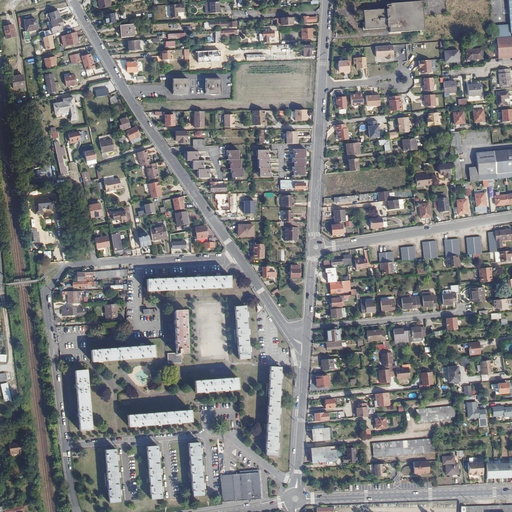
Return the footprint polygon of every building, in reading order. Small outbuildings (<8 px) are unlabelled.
[(98,0),(100,9),(109,7),(111,6),(109,0),(98,0)] [(504,37),(511,36),(511,33),(511,32),(511,0),(511,8),(511,12),(509,13),(510,25),(492,26),(493,38),(497,37),(504,37)] [(423,30),(421,1),(387,3),(387,9),(363,10),(364,29),(389,27),(389,32),(423,30)] [(220,2),(210,2),(211,13),(220,13),(220,2)] [(179,4),(169,5),(170,19),(177,18),(177,12),(179,11),(180,12),(184,12),(184,4),(179,4)] [(104,15),(106,24),(111,24),(115,23),(113,13),(104,15)] [(277,26),(292,25),(292,17),(288,18),(277,18),(277,26)] [(53,34),(62,31),(60,26),(62,25),(63,25),(61,18),(56,19),(50,20),(53,28),(51,28),(53,34)] [(24,20),(25,31),(36,30),(35,19),(24,20)] [(13,27),(13,25),(3,27),(6,38),(15,36),(15,35),(13,27)] [(120,26),(122,37),(126,37),(133,36),(132,25),(120,26)] [(312,38),(311,29),(301,29),(301,38),(312,38)] [(78,43),(76,34),(69,35),(70,38),(64,39),(65,44),(67,44),(67,45),(78,43)] [(52,35),(43,38),(46,50),(55,48),(52,35)] [(511,36),(504,37),(497,37),(499,59),(511,57),(511,36)] [(139,40),(128,41),(129,50),(139,50),(139,40)] [(392,45),(375,46),(375,57),(384,56),(384,55),(386,55),(386,59),(393,58),(392,45)] [(312,52),(312,46),(302,46),(303,57),(310,57),(311,52),(312,52)] [(481,59),(480,49),(465,50),(466,60),(481,59)] [(171,50),(160,51),(161,60),(172,60),(171,50)] [(458,61),(457,51),(444,52),(444,62),(458,61)] [(82,62),(85,71),(93,68),(93,67),(92,63),(93,63),(92,61),(91,61),(89,54),(81,57),(82,62)] [(356,68),(366,68),(365,65),(365,56),(353,57),(353,63),(355,63),(356,68)] [(54,65),(52,58),(44,59),(46,67),(54,65)] [(349,72),(348,60),(337,61),(338,71),(344,71),(344,73),(349,72)] [(422,65),(422,60),(418,60),(419,67),(420,67),(421,72),(431,72),(431,64),(422,65)] [(138,68),(137,61),(126,62),(126,72),(137,72),(137,68),(138,68)] [(508,68),(497,69),(499,86),(509,84),(508,68)] [(24,86),(22,74),(11,76),(13,88),(24,86)] [(49,93),(56,92),(52,74),(45,75),(49,93)] [(64,77),(66,86),(75,85),(73,75),(64,77)] [(432,78),(423,78),(424,91),(433,90),(432,78)] [(188,94),(187,79),(173,79),(173,94),(188,94)] [(220,94),(220,79),(205,79),(205,94),(220,94)] [(444,93),(451,92),(457,92),(456,82),(443,82),(444,93)] [(480,87),(480,84),(468,85),(469,100),(481,99),(481,95),(482,95),(482,87),(480,87)] [(108,88),(95,90),(97,97),(109,95),(108,88)] [(508,98),(508,91),(496,92),(497,106),(504,105),(504,99),(508,98)] [(351,105),(362,104),(361,93),(357,93),(357,95),(351,95),(351,105)] [(366,106),(379,105),(378,97),(378,94),(374,94),(374,95),(365,96),(366,106)] [(435,106),(434,94),(424,95),(425,106),(435,106)] [(399,99),(398,95),(388,96),(389,110),(401,110),(400,99),(399,99)] [(337,109),(346,109),(345,96),(335,96),(335,102),(336,102),(337,109)] [(117,97),(109,99),(110,105),(118,103),(117,97)] [(68,111),(70,120),(76,119),(74,106),(72,106),(71,99),(62,100),(63,102),(53,104),(55,114),(68,111)] [(459,107),(467,106),(466,99),(458,100),(459,107)] [(482,104),(472,105),(472,110),(473,110),(474,122),(484,121),(483,110),(482,110),(482,104)] [(511,120),(511,109),(502,110),(503,121),(511,120)] [(305,117),(305,110),(294,110),(294,121),(306,121),(306,117),(305,117)] [(203,111),(194,112),(194,128),(203,128),(203,111)] [(254,126),(265,125),(265,120),(263,120),(263,111),(252,111),(252,116),(254,116),(254,126)] [(464,123),(463,112),(453,112),(454,124),(464,123)] [(233,122),(233,114),(224,114),(224,127),(234,127),(234,122),(233,122)] [(173,126),(173,115),(164,115),(164,124),(168,124),(168,126),(173,126)] [(438,125),(437,116),(428,117),(428,121),(427,121),(428,126),(438,125)] [(129,128),(126,118),(120,120),(121,125),(118,126),(120,130),(129,128)] [(408,131),(407,119),(397,120),(398,123),(398,127),(398,132),(408,131)] [(376,125),(376,123),(367,123),(368,138),(378,137),(378,133),(377,129),(377,125),(376,125)] [(135,126),(125,131),(130,141),(139,136),(135,126)] [(344,126),(335,127),(335,129),(336,129),(337,140),(347,139),(346,128),(345,128),(344,126)] [(186,131),(174,132),(175,141),(178,141),(178,143),(186,142),(186,131)] [(451,148),(461,147),(459,131),(449,132),(450,144),(451,148)] [(67,134),(69,142),(75,141),(80,139),(78,132),(67,134)] [(286,132),(286,144),(290,144),(298,144),(297,139),(296,139),(296,137),(296,132),(286,132)] [(192,137),(192,147),(202,147),(202,142),(201,142),(201,137),(192,137)] [(388,151),(387,139),(377,140),(377,144),(382,144),(383,151),(388,151)] [(416,149),(415,139),(403,140),(404,146),(402,146),(403,151),(416,149)] [(53,142),(54,144),(58,164),(62,163),(61,156),(65,155),(63,148),(59,148),(58,141),(53,142)] [(114,153),(112,142),(100,145),(103,155),(114,153)] [(356,142),(342,144),(343,155),(357,154),(356,142)] [(96,159),(94,148),(84,150),(85,154),(86,161),(96,159)] [(511,148),(477,152),(478,167),(469,168),(471,181),(477,181),(483,180),(487,180),(492,179),(511,176),(511,148)] [(142,151),(137,152),(140,162),(149,159),(146,149),(142,151)] [(304,158),(303,150),(294,150),(294,158),(294,167),(293,167),(293,176),(303,176),(302,167),(303,167),(303,158),(304,158)] [(267,159),(266,151),(257,151),(257,159),(259,159),(259,168),(260,168),(260,177),(270,177),(269,168),(268,168),(268,159),(267,159)] [(238,160),(238,152),(228,152),(228,160),(230,160),(230,169),(233,169),(233,178),(243,177),(242,169),(240,169),(240,160),(238,160)] [(197,161),(197,153),(188,153),(188,161),(194,161),(194,170),(200,170),(200,179),(209,178),(209,170),(203,170),(203,161),(197,161)] [(452,162),(454,183),(461,182),(458,153),(451,154),(452,161),(452,162)] [(355,159),(345,160),(347,172),(357,171),(355,159)] [(146,165),(148,180),(157,178),(157,174),(156,171),(158,170),(157,166),(155,166),(155,163),(151,164),(146,165)] [(440,174),(445,174),(450,174),(450,173),(449,164),(439,165),(440,174)] [(49,165),(43,167),(45,178),(52,177),(49,165)] [(98,169),(86,171),(87,178),(100,175),(98,169)] [(417,185),(431,184),(430,174),(416,175),(417,185)] [(106,191),(109,191),(109,189),(112,189),(120,187),(118,178),(104,181),(106,191)] [(305,189),(305,179),(280,180),(280,189),(294,188),(294,189),(305,189)] [(147,184),(150,198),(160,197),(158,189),(157,186),(159,186),(158,182),(147,184)] [(217,182),(210,182),(210,191),(220,190),(221,185),(217,185),(217,182)] [(485,207),(484,193),(475,194),(476,208),(485,207)] [(496,206),(509,204),(508,194),(495,196),(496,206)] [(282,207),(294,207),(294,203),(293,203),(293,200),(293,195),(282,195),(282,207)] [(54,197),(33,200),(34,215),(42,214),(41,209),(45,208),(46,210),(51,209),(50,208),(55,207),(54,197)] [(172,198),(173,211),(183,210),(182,197),(172,198)] [(433,202),(434,210),(439,210),(439,212),(448,211),(447,197),(438,198),(438,201),(433,202)] [(227,204),(227,198),(222,198),(222,208),(231,208),(231,207),(231,204),(227,204)] [(403,202),(402,199),(387,201),(388,209),(398,208),(398,205),(401,204),(401,202),(403,202)] [(467,213),(466,199),(457,200),(458,214),(467,213)] [(255,201),(244,201),(244,214),(255,214),(255,201)] [(383,215),(383,206),(386,206),(386,202),(376,202),(376,215),(383,215)] [(143,211),(137,212),(138,217),(154,214),(152,203),(142,205),(143,211)] [(421,218),(430,217),(429,203),(419,204),(421,218)] [(88,206),(90,218),(102,215),(100,204),(88,206)] [(121,224),(131,222),(128,207),(123,208),(124,212),(112,215),(114,222),(120,220),(121,224)] [(333,210),(335,222),(342,221),(344,221),(346,221),(344,209),(333,210)] [(283,210),(283,222),(293,222),(293,216),(292,216),(292,210),(283,210)] [(188,224),(186,212),(175,214),(177,225),(188,224)] [(382,217),(369,219),(370,228),(387,226),(386,221),(382,221),(382,217)] [(342,224),(331,225),(332,235),(343,234),(342,224)] [(252,236),(252,225),(238,225),(238,236),(252,236)] [(167,238),(164,226),(150,228),(153,240),(167,238)] [(197,238),(198,242),(202,242),(203,242),(207,242),(204,226),(194,228),(196,238),(197,238)] [(297,240),(297,227),(286,227),(285,240),(297,240)] [(35,229),(30,229),(31,233),(32,233),(34,243),(39,242),(38,233),(35,234),(35,229)] [(505,230),(494,231),(494,232),(495,248),(502,247),(501,241),(511,240),(510,229),(505,229),(505,230)] [(495,248),(494,232),(488,233),(489,252),(496,252),(495,248)] [(110,235),(114,255),(121,253),(121,250),(119,250),(117,237),(119,237),(118,233),(110,235)] [(107,236),(94,238),(96,248),(109,246),(107,236)] [(137,237),(138,248),(149,246),(148,236),(137,237)] [(468,255),(481,253),(479,237),(466,238),(468,255)] [(444,240),(446,257),(447,257),(455,256),(458,256),(459,255),(457,239),(444,240)] [(422,242),(424,259),(436,258),(435,241),(422,242)] [(263,258),(263,244),(253,244),(253,258),(263,258)] [(401,248),(402,261),(415,260),(414,246),(401,248)] [(511,255),(511,253),(511,250),(507,251),(499,251),(500,262),(510,261),(510,257),(510,256),(511,255)] [(378,253),(379,263),(393,262),(392,251),(378,253)] [(351,263),(350,254),(343,255),(344,258),(323,260),(324,265),(351,263)] [(455,256),(447,257),(448,268),(460,267),(460,263),(458,263),(458,259),(458,256),(455,256)] [(393,262),(379,263),(380,267),(381,267),(382,271),(382,274),(393,273),(393,262)] [(299,277),(299,265),(290,265),(290,277),(299,277)] [(262,271),(262,278),(275,278),(275,273),(268,272),(268,267),(260,267),(260,271),(262,271)] [(491,271),(491,267),(486,267),(479,268),(480,282),(492,281),(492,275),(490,275),(490,271),(491,271)] [(95,272),(94,272),(94,275),(94,278),(126,276),(126,269),(95,272)] [(91,281),(93,281),(92,279),(84,279),(83,275),(89,274),(89,275),(94,275),(94,272),(77,273),(77,281),(83,281),(85,281),(91,281)] [(230,287),(230,276),(146,278),(147,289),(230,287)] [(123,289),(123,280),(110,280),(111,289),(123,289)] [(91,281),(85,281),(85,282),(72,282),(72,287),(80,286),(81,289),(84,289),(84,286),(87,286),(94,285),(95,285),(97,285),(97,282),(91,282),(91,281)] [(343,281),(330,282),(331,293),(343,292),(342,284),(343,284),(343,281)] [(472,298),(472,302),(485,301),(484,287),(472,288),(472,298)] [(78,291),(67,291),(67,303),(78,303),(78,291)] [(443,296),(442,296),(443,306),(453,305),(453,301),(456,301),(455,291),(451,292),(451,291),(444,292),(442,293),(443,296)] [(431,297),(431,294),(421,295),(423,308),(436,306),(435,297),(431,297)] [(347,295),(329,296),(330,307),(340,306),(340,305),(342,305),(342,298),(347,297),(347,295)] [(409,299),(409,296),(400,296),(401,309),(415,308),(414,298),(409,299)] [(391,300),(391,297),(379,299),(379,302),(380,312),(393,310),(392,300),(391,300)] [(372,302),(372,299),(364,300),(364,303),(363,300),(359,301),(360,304),(359,304),(360,314),(374,312),(373,302),(372,302)] [(507,306),(506,299),(494,300),(495,307),(507,306)] [(117,318),(116,303),(106,304),(107,318),(117,318)] [(249,357),(245,305),(234,305),(238,358),(249,357)] [(84,314),(84,306),(60,308),(60,312),(67,312),(67,315),(84,314)] [(174,309),(175,352),(181,352),(187,352),(185,309),(174,309)] [(447,330),(457,329),(455,317),(445,318),(447,330)] [(408,336),(408,337),(420,335),(419,326),(408,327),(408,336)] [(395,338),(408,337),(408,336),(408,327),(394,328),(395,338)] [(339,329),(326,330),(327,342),(338,341),(340,340),(339,329)] [(327,342),(326,342),(327,349),(338,348),(338,341),(327,342)] [(376,345),(377,350),(388,349),(390,349),(389,341),(386,341),(386,344),(376,345)] [(480,354),(479,343),(468,343),(469,355),(480,354)] [(154,356),(154,345),(91,350),(92,362),(154,356)] [(397,362),(399,362),(397,351),(387,353),(388,363),(390,363),(397,362)] [(181,352),(175,352),(167,353),(167,362),(181,361),(181,352)] [(333,359),(322,360),(323,370),(334,369),(333,359)] [(481,361),(482,375),(493,374),(493,370),(492,366),(493,366),(493,361),(492,361),(481,361)] [(400,368),(399,365),(397,365),(393,366),(394,377),(398,376),(398,380),(410,378),(409,367),(400,368)] [(276,455),(280,367),(269,366),(265,454),(276,455)] [(390,366),(387,367),(387,370),(379,370),(381,383),(391,382),(391,377),(394,377),(393,366),(392,366),(390,366)] [(459,367),(448,368),(449,383),(454,382),(454,383),(455,384),(457,384),(458,383),(458,382),(460,381),(460,376),(460,371),(459,372),(459,367)] [(91,430),(86,370),(74,371),(79,430),(91,430)] [(420,384),(421,389),(431,388),(431,385),(434,384),(433,372),(422,373),(423,384),(420,384)] [(316,377),(317,388),(330,386),(329,375),(316,377)] [(237,378),(194,381),(195,392),(238,389),(237,378)] [(2,400),(3,400),(9,399),(7,382),(0,383),(0,384),(2,400)] [(508,392),(506,383),(497,384),(498,388),(495,388),(496,393),(508,392)] [(388,392),(374,393),(374,406),(389,406),(388,392)] [(334,408),(333,399),(325,400),(326,408),(334,408)] [(475,411),(474,402),(467,403),(468,417),(478,416),(478,418),(485,417),(485,410),(475,411)] [(455,419),(454,405),(416,409),(418,422),(455,419)] [(367,406),(356,407),(357,417),(368,416),(367,406)] [(511,415),(511,407),(500,409),(500,408),(493,409),(493,415),(503,415),(503,416),(511,415)] [(190,410),(127,415),(128,426),(191,421),(190,410)] [(314,413),(315,421),(323,421),(323,413),(314,413)] [(376,429),(385,428),(384,418),(375,418),(376,429)] [(313,440),(313,442),(322,441),(332,440),(331,427),(312,429),(313,440)] [(433,452),(432,438),(372,443),(373,457),(433,452)] [(203,495),(199,442),(189,443),(193,496),(203,495)] [(18,446),(7,448),(10,456),(21,454),(18,446)] [(161,498),(157,446),(146,446),(151,499),(161,498)] [(333,446),(311,448),(311,452),(311,459),(312,463),(325,462),(333,461),(333,457),(337,456),(336,450),(334,451),(333,446)] [(347,464),(355,463),(354,448),(346,448),(347,457),(343,457),(343,463),(347,463),(347,464)] [(120,502),(115,449),(104,450),(109,503),(120,502)] [(450,459),(450,457),(442,457),(443,464),(445,464),(446,475),(458,474),(457,464),(454,464),(454,459),(450,459)] [(428,461),(413,462),(414,474),(429,473),(428,461)] [(483,474),(482,462),(468,463),(469,475),(472,475),(473,476),(476,476),(477,474),(483,474)] [(511,463),(490,465),(490,478),(511,477),(511,463)] [(384,464),(374,464),(375,476),(386,476),(385,470),(384,470),(384,464)] [(261,499),(259,472),(221,475),(223,502),(261,499)]
